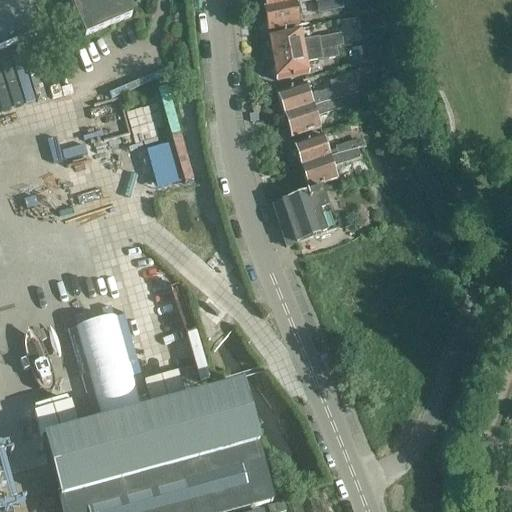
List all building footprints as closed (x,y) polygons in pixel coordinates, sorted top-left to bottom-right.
[(0,0),(0,51),(42,34),(27,0),(0,0)] [(264,11),(300,4),(303,4),(302,0),(264,0),(265,3),(262,3),(264,11)] [(340,0),(307,0),(308,12),(341,10),(340,0)] [(300,4),(264,11),(268,34),(299,28),(297,18),(301,18),(300,4)] [(337,38),(302,44),(300,32),(268,37),(269,40),(267,42),(270,60),(335,48),(339,47),(337,38)] [(335,48),(270,60),(273,78),(276,79),(276,82),(308,76),(305,63),(337,58),(335,48)] [(276,95),(284,118),(356,94),(353,86),(310,100),(306,86),(276,95)] [(356,94),(284,118),(291,140),(320,130),(316,118),(346,108),(348,114),(360,110),(356,94)] [(293,147),(300,169),(357,151),(357,150),(366,147),(362,135),(348,140),(349,143),(327,151),(323,137),(293,147)] [(131,136),(90,150),(103,189),(145,175),(131,136)] [(357,151),(300,169),(308,191),(337,182),(333,168),(360,160),(357,151)] [(281,204),(296,246),(326,235),(312,193),(281,204)] [(391,229),(408,267),(420,262),(403,223),(391,229)] [(167,289),(174,335),(193,332),(186,285),(167,289)] [(241,387),(201,398),(177,404),(43,440),(62,511),(240,511),(272,503),(241,387)] [(267,507),(268,511),(285,511),(283,503),(267,507)]
